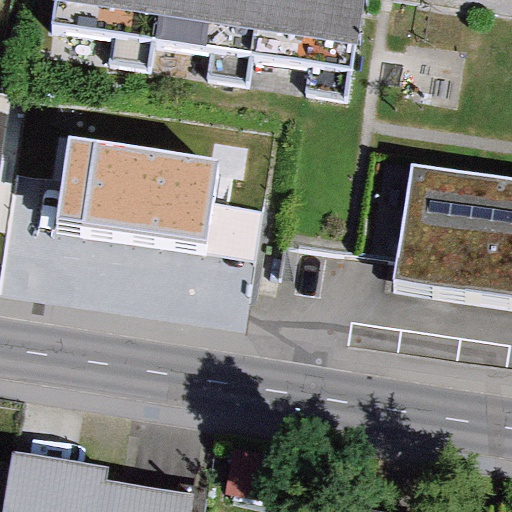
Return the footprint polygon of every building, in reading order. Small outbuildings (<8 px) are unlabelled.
[(399,0),(80,0),(73,61),(387,99),(399,0)] [(0,122),(0,237),(5,238),(16,124),(0,122)] [(116,199),(108,270),(171,277),(172,260),(252,269),(258,210),(229,207),(233,173),(131,161),(127,201),(116,199)] [(403,256),(414,165),(382,161),(371,252),(403,256)] [(511,192),(434,182),(417,304),(511,316),(511,192)] [(291,464),(244,458),(240,493),(287,499),(291,464)] [(12,511),(202,511),(205,496),(19,468),(12,511)]
